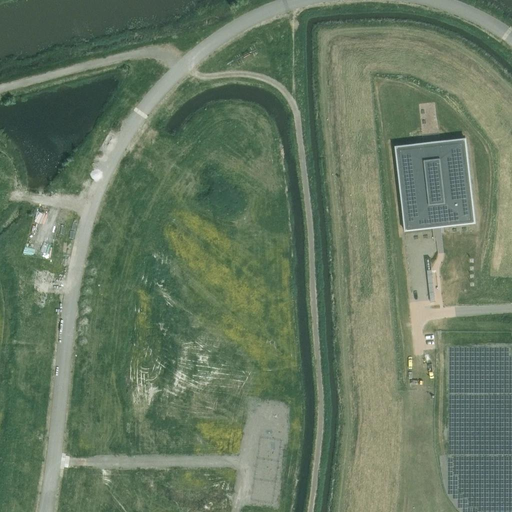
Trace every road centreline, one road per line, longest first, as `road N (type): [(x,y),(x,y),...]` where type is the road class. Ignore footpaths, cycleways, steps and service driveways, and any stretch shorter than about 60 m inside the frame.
road 1 (track): [(337,511),(348,410),(323,42),(342,30),(440,39),(511,91)]
road 2 (unclassified): [(302,0),(201,50),(113,153),(92,197),(72,284),(45,511)]
road 3 (track): [(311,511),(324,400),(294,112)]
road 4 (track): [(448,511),(432,482),(419,354)]
road 5 (track): [(294,112),(261,77),(180,68)]
